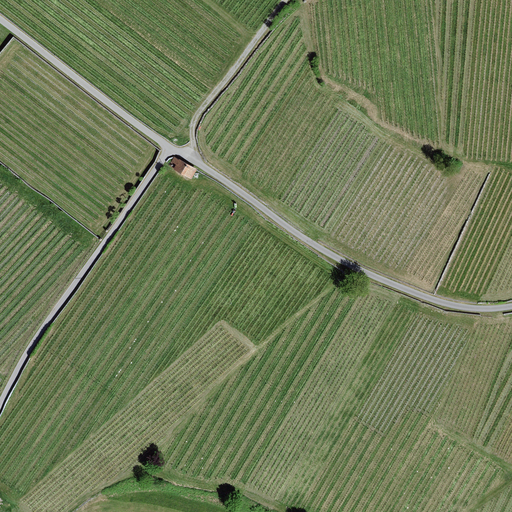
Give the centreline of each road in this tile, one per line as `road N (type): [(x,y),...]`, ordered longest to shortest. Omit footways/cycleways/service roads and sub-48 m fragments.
road 1 (unclassified): [(168,149),(376,277),(442,303),(511,306)]
road 2 (track): [(0,404),(40,331),(168,149)]
road 3 (track): [(0,19),(168,149)]
road 4 (track): [(195,161),(197,116),(284,0)]
